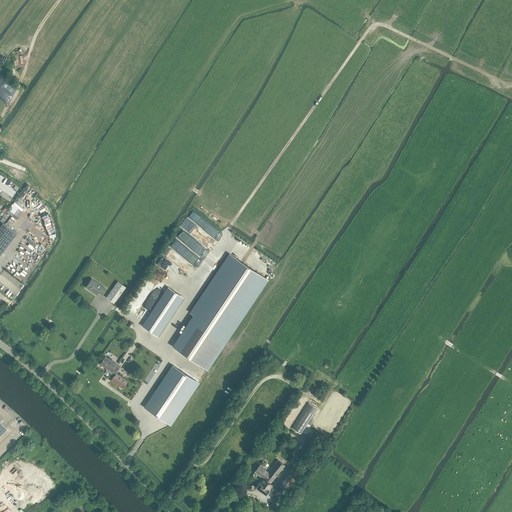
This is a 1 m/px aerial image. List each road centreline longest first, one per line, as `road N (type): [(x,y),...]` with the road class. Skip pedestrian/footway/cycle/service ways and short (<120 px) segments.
road 1 (track): [(191,294),(368,29),(395,16)]
road 2 (tertiary): [(171,511),(85,419),(0,344)]
road 3 (track): [(386,26),(511,86)]
road 4 (track): [(0,119),(40,26),(60,0)]
